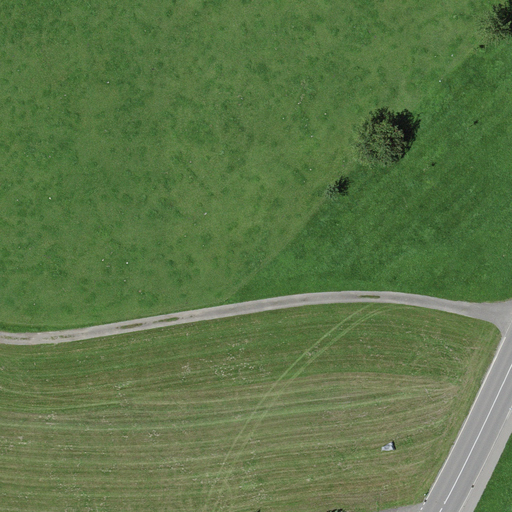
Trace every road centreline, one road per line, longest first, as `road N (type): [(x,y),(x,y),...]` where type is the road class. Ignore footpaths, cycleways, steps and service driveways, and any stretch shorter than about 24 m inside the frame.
road 1 (track): [(0,337),(32,342),(331,299),(511,318)]
road 2 (secondary): [(511,366),(439,511)]
